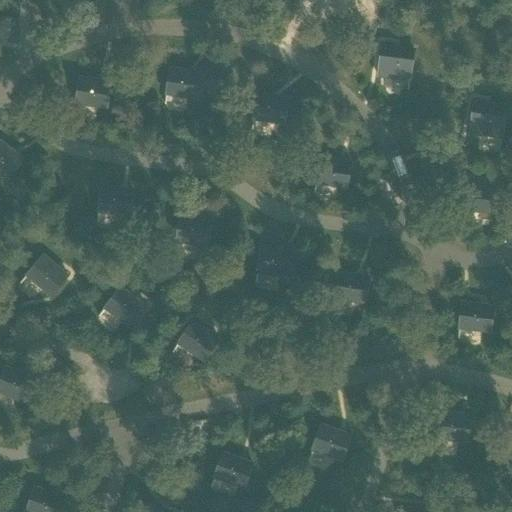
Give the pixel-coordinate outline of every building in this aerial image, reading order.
[(408,90),(409,90),(414,50),(382,46),(378,77),(409,81),(408,90)] [(171,68),(165,104),(166,104),(168,95),(198,99),(202,73),(171,68)] [(80,77),(75,113),(76,114),(77,104),(107,108),(111,82),(80,77)] [(257,93),(252,129),(253,130),(254,120),(284,124),(288,98),(257,93)] [(474,102),(470,133),(501,137),(500,147),(501,147),(506,106),(474,102)] [(0,140),(0,173),(8,180),(24,159),(0,140)] [(320,157),(315,193),(316,193),(317,183),(347,188),(351,162),(320,157)] [(460,183),(456,220),(457,220),(458,210),(489,213),(491,187),(460,183)] [(103,186),(97,222),(98,222),(100,212),(130,217),(134,190),(103,186)] [(212,220),(181,216),(175,252),(176,252),(178,242),(208,247),(212,220)] [(261,247),(256,283),(257,283),(258,273),(288,278),(292,251),(261,247)] [(44,255),(20,283),(21,284),(28,276),(51,296),(68,275),(44,255)] [(338,273),(333,309),(334,309),(335,299),(365,303),(369,277),(338,273)] [(121,287),(99,316),(100,317),(106,309),(130,327),(146,306),(121,287)] [(463,302),(458,338),(459,338),(460,329),(491,332),(494,306),(463,302)] [(193,322),(173,352),(174,353),(179,344),(204,361),(219,339),(193,322)] [(6,367),(0,382),(0,392),(26,403),(35,378),(6,367)] [(440,412),(436,448),(438,439),(468,442),(471,416),(440,412)] [(322,425),(309,459),(310,460),(314,450),(342,460),(351,436),(322,425)] [(224,453),(211,487),(212,487),(215,478),(244,488),(253,463),(224,453)] [(36,487),(26,511),(59,511),(65,497),(36,487)]
